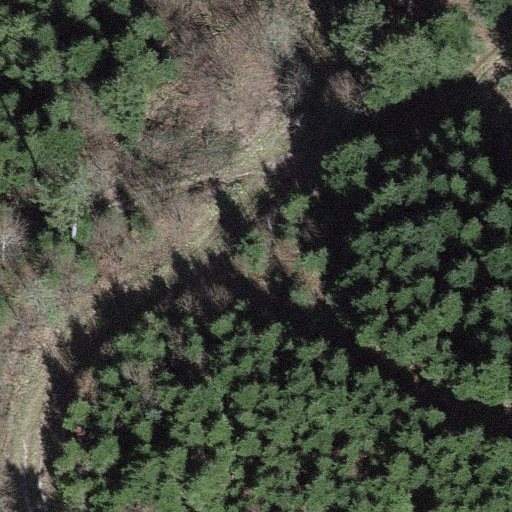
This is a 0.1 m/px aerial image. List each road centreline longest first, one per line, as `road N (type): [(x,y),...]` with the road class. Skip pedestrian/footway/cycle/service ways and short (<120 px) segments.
road 1 (track): [(38,511),(31,473),(37,426),(73,350),(114,303),(284,171),(428,117),(511,52)]
road 2 (track): [(284,171),(192,185),(0,234)]
